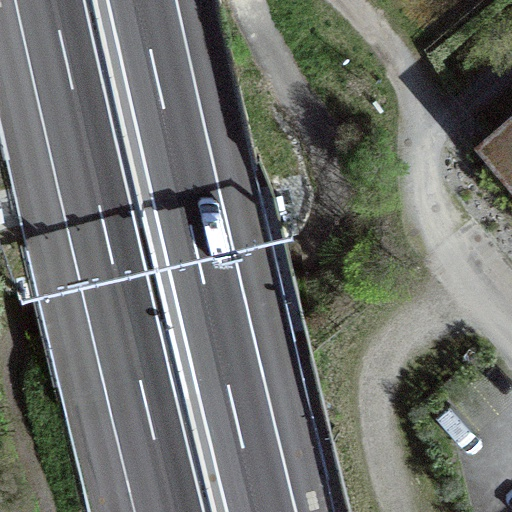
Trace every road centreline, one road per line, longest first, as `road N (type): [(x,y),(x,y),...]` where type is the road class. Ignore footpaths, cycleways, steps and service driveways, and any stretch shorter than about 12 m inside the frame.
road 1 (track): [(247,0),(317,132),(332,168),(333,206),(317,240),(288,255),(34,315),(9,333),(0,363),(43,511)]
road 2 (motorway): [(258,511),(139,0)]
road 3 (motorway): [(52,0),(171,511)]
road 4 (track): [(348,0),(402,68),(417,108),(428,187),(477,247)]
road 5 (unknown): [(477,247),(415,377),(410,430),(429,511)]
